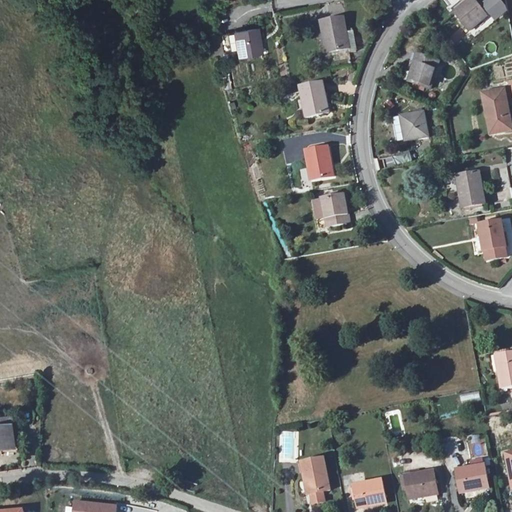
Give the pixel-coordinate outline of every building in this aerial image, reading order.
[(478,0),(471,0),(455,12),(468,31),(489,16),(478,0)] [(345,19),(321,24),(327,55),(351,50),(345,19)] [(255,29),(233,34),(238,59),(260,55),(255,29)] [(441,63),(418,54),(407,81),(431,90),(441,63)] [(323,88),(301,91),(307,124),(328,120),(323,88)] [(511,127),(504,90),(482,95),(490,134),(511,130),(511,127)] [(425,113),(401,118),(406,142),(430,136),(425,113)] [(332,146),(308,150),(313,180),(337,176),(332,146)] [(478,173),(457,177),(464,211),(485,207),(478,173)] [(346,196),(324,200),(329,230),(351,226),(346,196)] [(502,221),(479,226),(483,251),(486,251),(489,263),(508,260),(506,247),(507,246),(502,221)] [(511,354),(494,358),(500,391),(511,388),(511,354)] [(480,391),(460,395),(462,405),(481,401),(480,391)] [(14,430),(0,431),(0,453),(16,452),(14,430)] [(327,460),(304,464),(310,498),(323,495),(332,494),(327,460)] [(487,466),(458,471),(461,494),(491,489),(487,466)] [(436,472),(407,476),(411,499),(440,494),(436,472)] [(385,481),(355,486),(358,509),(389,504),(385,481)] [(81,511),(123,511),(124,503),(82,499),(81,511)]
